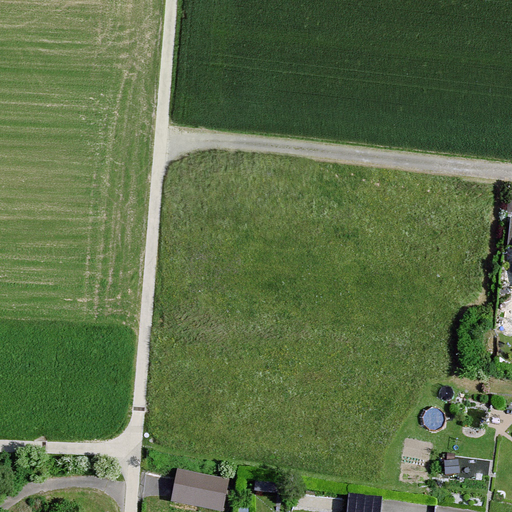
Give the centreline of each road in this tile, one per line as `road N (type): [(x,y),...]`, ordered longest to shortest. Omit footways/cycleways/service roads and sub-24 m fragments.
road 1 (residential): [(511,172),(160,135)]
road 2 (residential): [(134,450),(160,135)]
road 3 (residential): [(160,135),(171,0)]
road 4 (unclassified): [(134,450),(0,445)]
